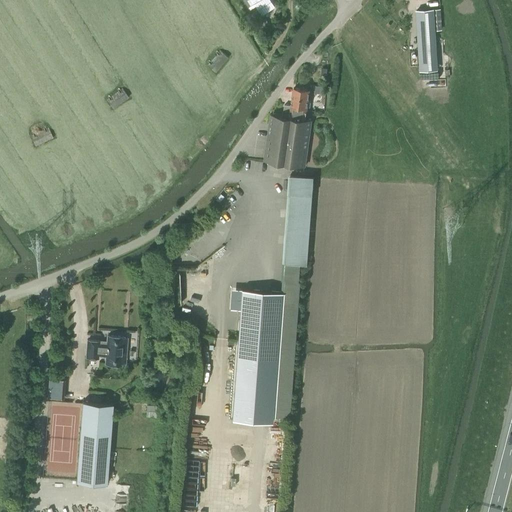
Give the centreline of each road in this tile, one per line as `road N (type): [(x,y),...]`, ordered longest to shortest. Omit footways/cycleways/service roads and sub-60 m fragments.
road 1 (unclassified): [(0,298),(132,247),(183,211),(356,0)]
road 2 (track): [(31,511),(45,281)]
